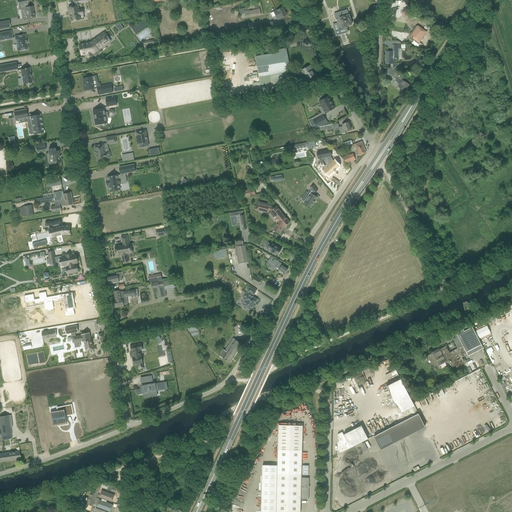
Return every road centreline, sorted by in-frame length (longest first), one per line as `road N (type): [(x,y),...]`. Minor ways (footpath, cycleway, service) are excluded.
road 1 (unclassified): [(128,426),(44,0)]
road 2 (unclassified): [(128,426),(206,393),(235,370),(371,148)]
road 3 (secondary): [(195,511),(354,193)]
road 4 (unclassified): [(116,471),(181,445),(248,401),(314,389),(327,403)]
road 5 (unclassified): [(348,511),(511,427)]
road 6 (unclassified): [(366,140),(294,0)]
road 7 (unclassified): [(366,140),(378,126),(377,0)]
road 8 (unclassified): [(0,473),(128,426)]
road 9 (secondary): [(407,113),(482,0)]
road 10 (track): [(447,286),(382,167)]
